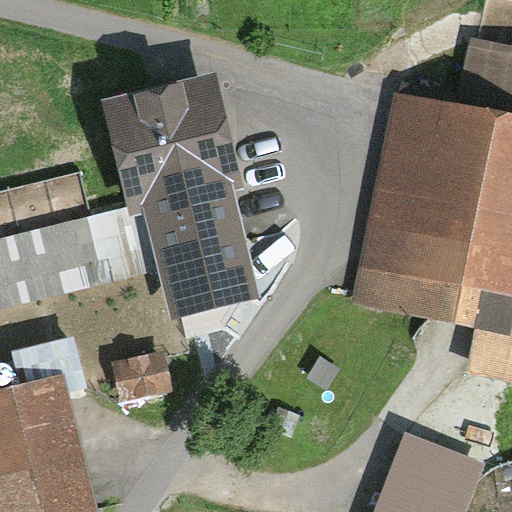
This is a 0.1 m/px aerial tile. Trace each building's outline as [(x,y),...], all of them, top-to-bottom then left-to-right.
[(446,115),(397,106),(360,302),(458,320),(449,370),(511,381),(511,57),(459,48),(446,115)] [(232,183),(210,84),(115,106),(138,204),(153,201),(167,263),(236,247),(222,185),(232,183)] [(0,241),(0,310),(105,285),(89,220),(0,241)] [(166,355),(113,365),(121,407),(174,396),(166,355)] [(97,511),(65,379),(0,395),(0,511),(97,511)] [(466,511),(483,467),(402,438),(375,511),(466,511)]
